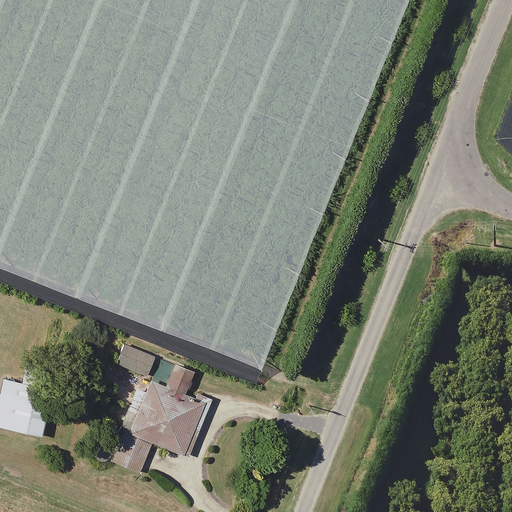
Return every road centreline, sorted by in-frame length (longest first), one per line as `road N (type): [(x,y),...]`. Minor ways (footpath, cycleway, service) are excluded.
road 1 (unclassified): [(408,199),(296,511)]
road 2 (unclassified): [(492,0),(408,199)]
